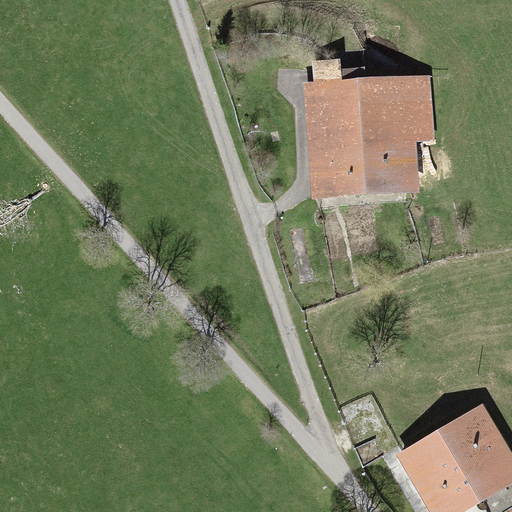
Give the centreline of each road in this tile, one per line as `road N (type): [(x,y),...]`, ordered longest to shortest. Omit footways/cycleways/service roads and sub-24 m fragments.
road 1 (unclassified): [(341,475),(0,101)]
road 2 (unclassified): [(341,475),(178,0)]
